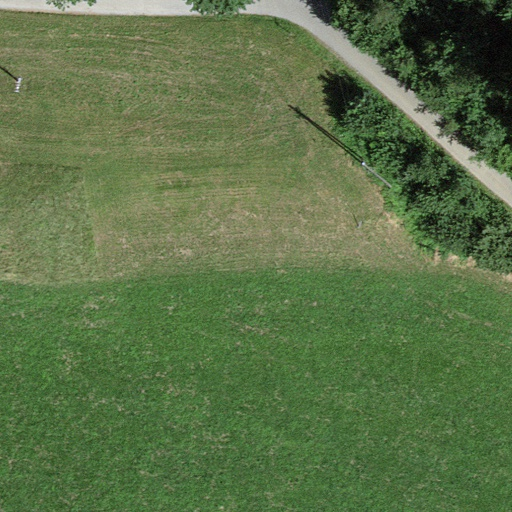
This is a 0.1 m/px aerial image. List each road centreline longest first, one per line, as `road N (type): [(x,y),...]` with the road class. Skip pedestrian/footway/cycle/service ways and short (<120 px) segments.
road 1 (track): [(511,193),(326,0)]
road 2 (track): [(68,0),(198,0)]
